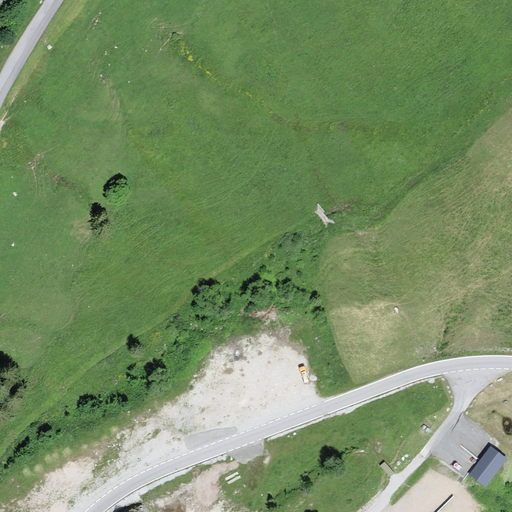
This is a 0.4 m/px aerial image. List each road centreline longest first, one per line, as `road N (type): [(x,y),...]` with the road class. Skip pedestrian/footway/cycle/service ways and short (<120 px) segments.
road 1 (unclassified): [(94,511),(166,467),(420,372),(511,362)]
road 2 (track): [(370,511),(453,419),(480,361)]
